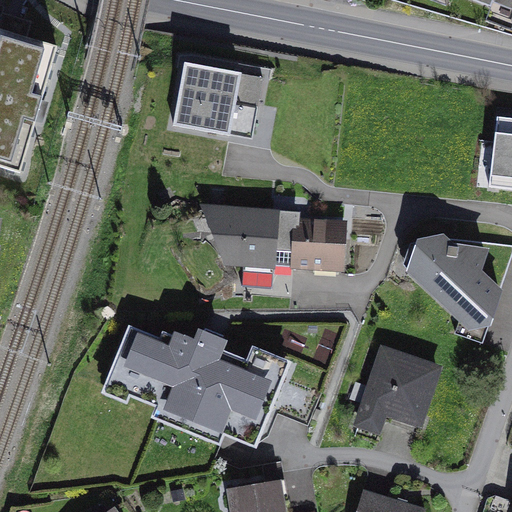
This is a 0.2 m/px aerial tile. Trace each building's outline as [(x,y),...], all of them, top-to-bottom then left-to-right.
[(0,167),(20,173),(58,48),(0,31),(0,167)] [(264,78),(185,65),(175,127),(231,137),(233,126),(255,129),(264,78)] [(511,120),(498,119),(490,188),(511,190),(511,120)] [(297,215),(208,211),(230,263),(245,264),(243,287),(274,289),(275,262),(295,264),(297,223),(297,215)] [(340,267),(343,225),(297,223),(295,264),(294,268),(314,268),(314,266),(340,267)] [(471,329),(489,326),(500,293),(478,273),(485,254),(452,248),(443,239),(420,243),(422,257),(415,258),(411,272),(471,329)] [(128,334),(110,379),(136,390),(138,383),(169,396),(165,406),(221,429),(225,419),(263,434),(287,377),(221,350),(224,343),(202,335),(198,346),(179,338),(173,352),(128,334)] [(438,370),(385,352),(355,437),(377,444),(388,413),(419,424),(438,370)] [(285,511),(281,482),(230,490),(233,511),(285,511)] [(425,511),(426,511),(364,492),(357,511),(425,511)]
